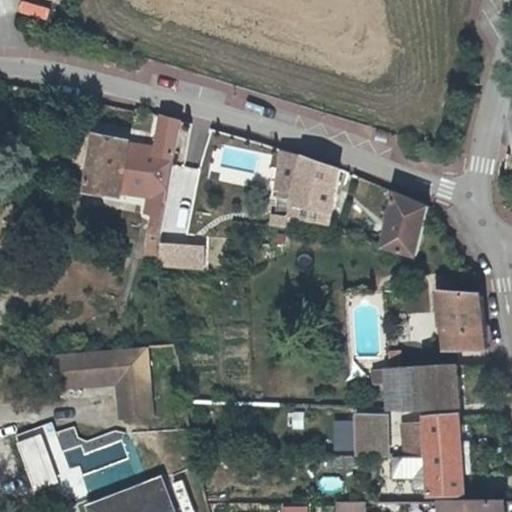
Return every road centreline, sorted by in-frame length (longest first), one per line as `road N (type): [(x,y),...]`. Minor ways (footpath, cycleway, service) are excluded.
road 1 (residential): [(0,61),(213,114),(377,166),(490,220)]
road 2 (residential): [(0,404),(86,414),(146,434),(179,466),(195,511)]
road 3 (residential): [(490,220),(481,167),(511,43)]
road 4 (residential): [(490,220),(511,343)]
